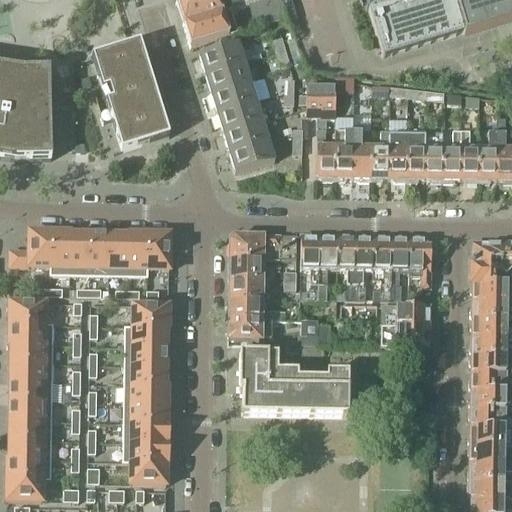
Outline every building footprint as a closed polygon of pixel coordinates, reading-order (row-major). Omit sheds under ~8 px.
[(0,0),(0,161),(16,164),(50,163),(48,74),(22,74),(0,70),(0,0)] [(182,29),(277,0),(190,0),(175,5),(182,29)] [(189,51),(284,22),(284,21),(277,0),(182,29),(189,51)] [(511,0),(361,0),(365,14),(367,13),(378,49),(381,56),(382,61),(463,36),(464,38),(511,23),(511,0)] [(285,55),(281,43),(272,46),(275,58),(285,55)] [(139,46),(93,60),(91,61),(120,156),(168,141),(139,46)] [(204,79),(244,67),(237,46),(198,59),(204,79)] [(289,68),(285,55),(275,58),(279,69),(279,71),(289,68)] [(250,87),(244,67),(204,79),(210,99),(250,87)] [(303,68),(296,71),(300,81),(308,78),(306,76),(303,68)] [(292,99),(292,86),(284,85),(283,98),(292,99)] [(334,124),(334,104),(335,87),(306,86),(306,98),(305,108),(305,123),(334,124)] [(250,87),(210,99),(216,119),(256,107),(250,87)] [(346,98),(346,87),(335,87),(334,97),(346,98)] [(389,91),(389,94),(389,100),(407,103),(407,93),(389,91)] [(389,100),(389,94),(371,93),(370,101),(388,102),(389,100)] [(425,105),(425,95),(407,93),(407,103),(425,105)] [(442,107),(442,99),(443,97),(425,95),(425,105),(442,107)] [(291,111),(292,99),(283,98),(282,111),(291,111)] [(447,98),(447,100),(446,111),(459,112),(459,100),(447,98)] [(478,103),(465,102),(465,112),(478,114),(478,103)] [(262,127),(256,107),(216,119),(222,139),(262,127)] [(334,152),(333,186),(337,186),(337,184),(351,185),(353,114),(345,113),(345,124),(344,124),(343,152),(334,152)] [(370,185),(371,152),(359,152),(360,114),(353,114),(351,185),(370,185)] [(371,152),(370,185),(387,185),(388,138),(389,117),(380,117),(380,152),(371,152)] [(488,154),(477,154),(477,187),(496,187),(496,124),(495,124),(495,134),(488,134),(488,154)] [(504,124),(496,124),(496,187),(502,187),(502,189),(511,189),(511,187),(511,154),(503,154),(504,124)] [(333,186),(334,152),(324,151),(324,136),(325,136),(326,125),(316,125),(316,136),(315,184),(322,184),(322,186),(333,186)] [(424,139),(423,186),(441,186),(442,153),(431,153),(431,125),(424,125),(424,139)] [(442,153),(441,186),(459,186),(460,125),(453,125),(452,154),(442,153)] [(262,127),(222,139),(228,159),(268,147),(262,127)] [(301,135),(292,135),(292,148),(301,148),(301,135)] [(477,187),(477,154),(469,154),(469,137),(461,137),(459,186),(477,187)] [(405,186),(406,138),(388,138),(387,185),(405,186)] [(423,186),(424,139),(406,138),(405,186),(423,186)] [(274,166),(268,147),(228,159),(234,178),(274,166)] [(301,161),(301,148),(292,148),(292,161),(301,161)] [(9,257),(9,272),(49,272),(50,236),(28,236),(28,257),(9,257)] [(49,272),(49,280),(70,281),(71,239),(71,237),(50,236),(49,272)] [(126,240),(126,282),(146,282),(147,274),(147,238),(126,238),(126,240)] [(147,238),(147,274),(168,275),(169,239),(147,238)] [(71,239),(70,281),(88,281),(89,239),(71,239)] [(89,239),(88,281),(107,282),(108,239),(89,239)] [(108,239),(107,282),(126,282),(126,240),(108,239)] [(228,244),(228,264),(262,265),(295,266),(296,241),(233,240),(228,244)] [(317,289),(318,241),(300,241),(299,275),(310,275),(309,289),(317,289)] [(336,242),(318,241),(317,289),(325,289),(326,275),(336,276),(336,242)] [(336,242),(336,276),(346,276),(345,285),(343,285),(343,306),(353,306),(354,242),(336,242)] [(354,242),(353,306),(364,306),(364,286),(361,286),(361,276),(372,276),(372,242),(354,242)] [(372,242),(372,276),(372,285),(380,285),(379,296),(379,306),(389,306),(390,242),(372,242)] [(409,243),(390,242),(389,306),(400,306),(400,286),(399,286),(399,277),(407,277),(409,243)] [(409,243),(407,277),(407,282),(419,282),(419,296),(420,296),(420,307),(429,307),(429,252),(426,252),(426,243),(409,243)] [(490,247),(488,247),(488,265),(495,265),(499,270),(505,275),(511,268),(511,245),(510,245),(507,247),(501,247),(498,245),(492,245),(490,247)] [(488,265),(488,247),(488,248),(471,248),(471,264),(470,264),(470,286),(494,287),(493,275),(495,275),(499,270),(495,265),(488,265)] [(262,265),(228,264),(228,284),(268,285),(268,276),(262,276),(262,265)] [(295,285),(295,277),(283,276),(283,285),(295,285)] [(268,285),(228,284),(228,304),(261,305),(261,294),(268,294),(268,285)] [(295,295),(295,285),(283,285),(283,295),(295,295)] [(506,287),(494,287),(470,286),(469,288),(471,288),(469,291),(469,297),(471,299),(471,306),(511,306),(511,296),(506,297),(506,287)] [(317,289),(309,289),(309,305),(317,305),(317,289)] [(317,289),(317,305),(325,305),(325,289),(317,289)] [(38,293),(37,301),(49,301),(49,294),(38,293)] [(49,294),(49,301),(61,302),(61,294),(49,294)] [(126,296),(126,303),(138,304),(138,296),(126,296)] [(228,304),(227,324),(271,325),(284,325),(284,316),(261,315),(261,305),(228,304)] [(511,316),(511,306),(471,306),(471,312),(469,314),(469,320),(471,323),(506,324),(506,316),(511,316)] [(9,307),(8,328),(45,329),(45,307),(9,307)] [(131,310),(131,331),(165,334),(167,334),(168,310),(131,310)] [(429,311),(395,310),(394,322),(380,322),(380,331),(428,332),(429,311)] [(511,332),(506,333),(506,324),(471,323),(471,324),(469,326),(469,333),(471,335),(470,341),(511,342),(511,332)] [(227,324),(227,345),(271,346),(271,325),(227,324)] [(8,328),(8,349),(10,350),(52,350),(52,329),(45,329),(8,328)] [(328,351),(329,335),(329,330),(316,330),(316,342),(316,350),(322,350),(328,351)] [(123,331),(123,352),(165,352),(165,334),(131,331),(123,331)] [(428,332),(380,331),(380,352),(428,352),(428,332)] [(511,351),(511,342),(470,341),(470,348),(468,350),(468,356),(470,358),(470,359),(506,361),(506,351),(511,351)] [(10,350),(9,368),(52,369),(52,350),(10,350)] [(299,358),(299,350),(285,350),(285,358),(299,358)] [(322,359),(322,350),(316,350),(299,350),(299,358),(322,359)] [(123,352),(123,370),(165,371),(165,352),(123,352)] [(245,357),(243,357),(240,356),(240,357),(239,357),(238,395),(239,395),(239,398),(241,398),(241,416),(241,419),(347,421),(347,377),(326,377),(326,383),(297,383),(297,376),(282,376),(282,373),(278,373),(278,359),(268,359),(268,358),(245,358),(245,357)] [(511,369),(505,369),(506,361),(470,359),(470,360),(468,362),(468,368),(470,371),(470,377),(511,378),(511,369)] [(9,368),(9,387),(51,388),(52,369),(9,368)] [(123,370),(122,389),(165,389),(165,371),(123,370)] [(511,388),(511,378),(470,377),(470,384),(468,386),(468,392),(470,394),(470,395),(505,394),(505,388),(511,388)] [(9,387),(9,406),(51,407),(51,388),(9,387)] [(72,388),(71,400),(79,400),(79,388),(72,388)] [(122,389),(122,408),(166,409),(167,389),(165,389),(122,389)] [(511,394),(505,394),(470,395),(470,401),(468,403),(467,409),(469,411),(469,414),(505,415),(504,406),(511,406),(511,394)] [(9,406),(9,425),(51,426),(51,407),(9,406)] [(122,408),(122,428),(166,429),(166,409),(122,408)] [(511,422),(505,422),(505,415),(469,414),(467,416),(467,422),(469,425),(469,431),(511,432),(511,422)] [(9,425),(8,444),(50,445),(51,426),(9,425)] [(122,428),(122,448),(166,448),(166,429),(122,428)] [(511,432),(469,431),(469,438),(467,440),(467,446),(469,449),(504,451),(505,443),(511,442),(511,432)] [(8,444),(8,463),(50,463),(50,445),(8,444)] [(122,448),(121,467),(129,467),(165,468),(166,448),(122,448)] [(511,458),(504,459),(504,451),(469,449),(469,450),(467,452),(467,458),(469,461),(468,467),(511,468),(511,458)] [(6,463),(6,484),(42,484),(50,485),(50,463),(8,463),(6,463)] [(129,467),(129,489),(165,490),(165,468),(129,467)] [(511,468),(468,467),(468,474),(466,476),(466,482),(468,485),(503,486),(504,478),(511,477),(511,468)] [(6,484),(5,505),(42,506),(42,484),(6,484)] [(511,494),(511,486),(503,486),(468,485),(468,486),(466,488),(466,494),(468,497),(468,499),(468,503),(511,504),(511,494)] [(86,495),(86,506),(94,507),(94,495),(86,495)] [(135,495),(135,507),(143,507),(143,496),(135,495)] [(511,511),(511,504),(468,503),(468,508),(468,510),(466,511),(465,511),(511,511)]
